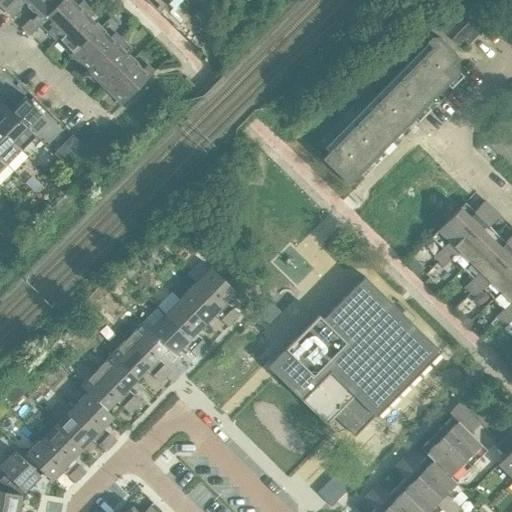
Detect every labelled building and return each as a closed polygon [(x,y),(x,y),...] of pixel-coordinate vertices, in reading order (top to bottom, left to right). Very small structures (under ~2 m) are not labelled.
[(0,0),(0,6),(4,10),(14,0),(0,0)] [(30,9),(38,0),(14,0),(4,10),(12,18),(20,10),(16,7),(22,1),(30,9)] [(39,25),(64,0),(38,0),(30,9),(37,16),(32,22),(29,19),(21,27),(29,35),(39,25)] [(55,40),(87,7),(81,1),(77,5),(71,0),(64,0),(39,25),(55,40)] [(179,0),(145,0),(157,11),(165,3),(171,9),(179,0)] [(445,33),(477,0),(466,0),(439,28),(445,33)] [(71,56),(99,27),(89,18),(94,13),(87,7),(55,40),(71,56)] [(484,28),(472,17),(451,39),(457,45),(462,40),(467,45),(484,28)] [(87,72),(120,39),(114,33),(109,37),(99,27),(71,56),(87,72)] [(347,185),(458,72),(451,65),(454,61),(454,53),(438,37),(430,37),(425,42),(430,47),(321,159),(347,185)] [(104,88),(132,59),(122,49),(126,45),(120,39),(87,72),(104,88)] [(121,105),(153,72),(146,65),(142,69),(132,59),(104,88),(121,105)] [(49,121),(24,96),(14,106),(11,104),(12,102),(3,93),(0,95),(0,101),(34,136),(49,121)] [(34,136),(0,101),(0,113),(1,114),(2,113),(5,116),(0,120),(0,130),(20,150),(34,136)] [(20,150),(0,130),(0,159),(6,165),(20,150)] [(496,233),(488,226),(498,215),(483,201),(473,211),(464,203),(430,238),(441,249),(433,257),(443,266),(451,258),(461,269),(496,233)] [(511,278),(511,233),(504,242),(496,233),(461,269),(472,279),(464,287),(474,297),(482,289),(492,299),(511,278)] [(235,292),(210,267),(194,283),(219,308),(235,292)] [(437,348),(363,277),(273,370),(326,421),(334,412),(355,433),(437,348)] [(511,278),(492,299),(502,309),(495,317),(505,327),(511,319),(511,278)] [(219,308),(194,283),(178,299),(204,324),(219,308)] [(204,324),(178,299),(163,314),(189,339),(204,324)] [(238,316),(231,308),(226,308),(223,312),(232,321),(238,316)] [(232,321),(223,312),(220,315),(220,320),(227,327),(232,321)] [(189,339),(163,314),(148,329),(174,355),(189,339)] [(174,355),(148,329),(141,323),(126,339),(151,364),(166,349),(173,355),(174,355)] [(151,364),(126,339),(110,354),(136,380),(151,364)] [(208,346),(201,339),(196,339),(192,343),(202,352),(208,346)] [(202,352),(192,343),(189,346),(189,351),(197,358),(202,352)] [(136,380),(110,354),(95,370),(121,395),(136,380)] [(170,371),(163,364),(158,364),(154,368),(164,377),(170,371)] [(164,377),(154,368),(151,371),(151,376),(159,383),(164,377)] [(121,395),(95,370),(79,386),(86,393),(112,418),(113,417),(106,410),(121,395)] [(112,418),(86,393),(71,408),(97,433),(112,418)] [(140,402),(132,395),(128,395),(124,399),(134,408),(140,402)] [(134,408),(124,399),(121,402),(121,406),(128,414),(134,408)] [(479,423),(458,402),(448,412),(451,416),(469,433),(479,423)] [(71,408),(56,424),(81,449),(97,433),(71,408)] [(486,451),(469,433),(451,416),(435,433),(440,438),(436,442),(431,437),(420,448),(426,455),(462,489),(455,482),(486,451)] [(56,424),(50,418),(34,434),(40,440),(41,439),(66,464),(81,449),(56,424)] [(115,440),(108,433),(103,433),(100,437),(110,446),(115,440)] [(110,446),(100,437),(97,440),(97,445),(104,452),(110,446)] [(41,439),(40,440),(25,455),(51,480),(66,464),(41,439)] [(511,478),(511,448),(497,464),(511,478)] [(21,495),(39,476),(14,451),(0,465),(0,468),(5,474),(0,478),(0,482),(5,488),(5,492),(21,495)] [(462,489),(426,455),(418,463),(408,453),(393,468),(404,478),(396,486),(422,511),(439,511),(441,510),(443,511),(455,511),(459,508),(451,500),(462,489)] [(79,477),(85,471),(78,464),(73,464),(70,468),(79,477)] [(67,476),(74,483),(79,477),(70,468),(67,471),(67,476)] [(422,511),(396,486),(388,494),(377,484),(363,498),(368,503),(374,509),(370,511),(422,511)] [(0,511),(17,511),(21,495),(5,492),(0,491),(0,511)] [(154,511),(158,509),(152,503),(143,511),(137,511),(131,506),(125,511),(154,511)]
